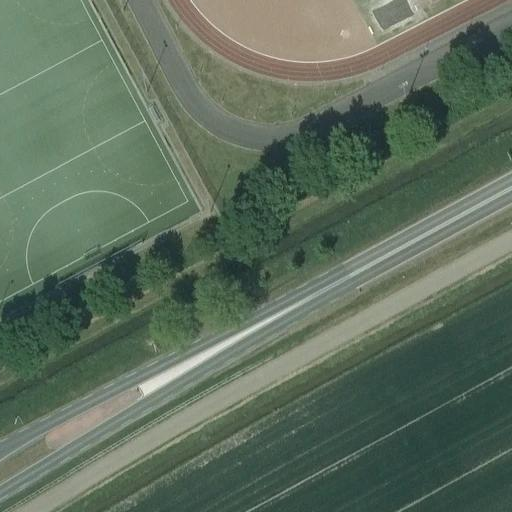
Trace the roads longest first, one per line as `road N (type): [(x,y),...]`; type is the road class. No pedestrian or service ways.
road 1 (unclassified): [(511,240),(18,511)]
road 2 (trunk): [(511,190),(243,335)]
road 3 (trunk): [(0,491),(243,335)]
road 4 (trunk): [(243,335),(0,450)]
